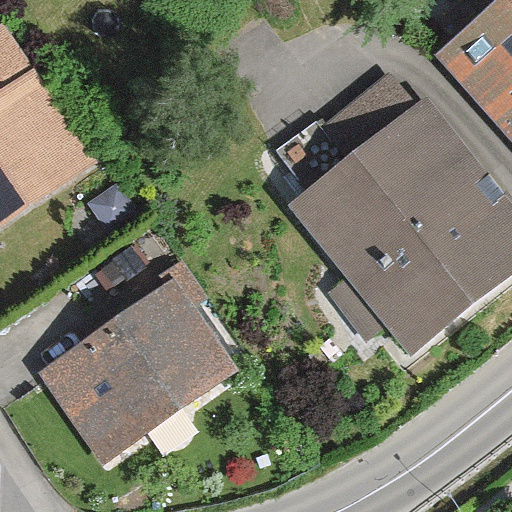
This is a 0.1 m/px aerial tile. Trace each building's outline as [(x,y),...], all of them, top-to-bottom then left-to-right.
[(511,0),(492,0),(432,50),(511,146),(511,0)] [(0,89),(31,68),(3,28),(0,29),(0,89)] [(0,89),(0,222),(93,160),(31,68),(0,89)] [(511,274),(511,209),(423,97),(414,103),(389,71),(320,125),(317,122),(276,154),(303,189),(285,203),(342,275),(321,291),(366,348),(386,333),(405,358),(511,274)] [(167,282),(37,370),(102,465),(233,377),(180,299),(198,287),(181,261),(162,274),(167,282)]
